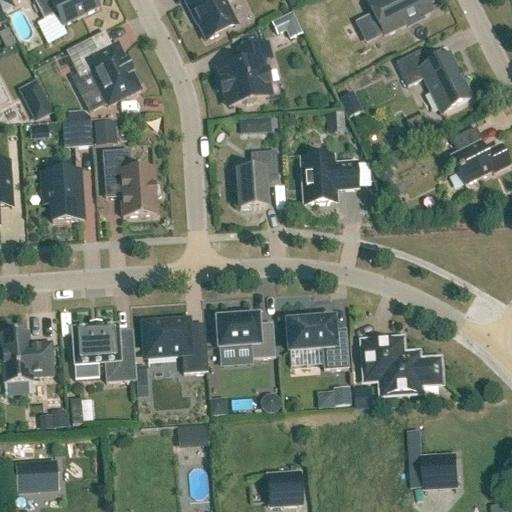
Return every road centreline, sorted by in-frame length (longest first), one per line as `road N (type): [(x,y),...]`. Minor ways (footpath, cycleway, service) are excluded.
road 1 (residential): [(494,343),(376,282),(280,266),(199,271)]
road 2 (residential): [(141,0),(190,114),(199,271)]
road 3 (residential): [(199,271),(0,285)]
